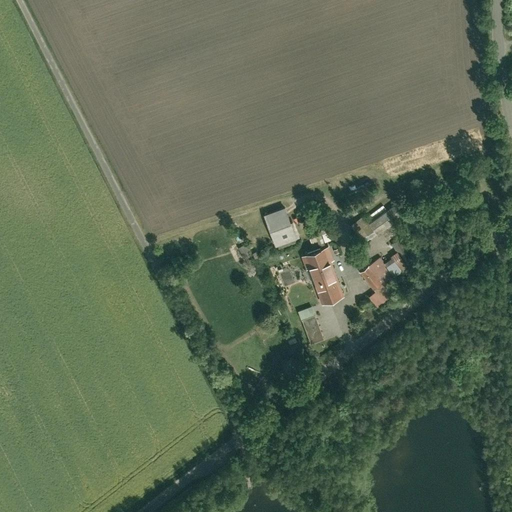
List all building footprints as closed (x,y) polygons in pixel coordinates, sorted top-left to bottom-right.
[(401,197),(389,206),(398,217),(410,208),(401,197)] [(404,227),(385,200),(351,223),(364,241),(381,229),(387,238),(404,227)] [(287,204),(266,212),(278,244),(299,236),(299,235),(301,234),(296,219),(293,220),(287,204)] [(327,240),(337,236),(333,224),(323,228),(327,240)] [(382,254),(362,269),(377,289),(371,294),(379,305),(406,285),(397,274),(411,264),(418,259),(402,235),(393,241),(398,249),(392,254),(393,255),(387,260),(382,254)] [(254,255),(247,241),(239,246),(246,259),(254,255)] [(316,280),(324,302),(346,293),(333,259),(337,257),(331,243),(303,254),(308,268),(305,269),(310,282),(316,280)] [(263,255),(259,248),(253,251),(258,258),(263,255)] [(326,336),(314,304),(300,309),(312,341),(326,336)]
